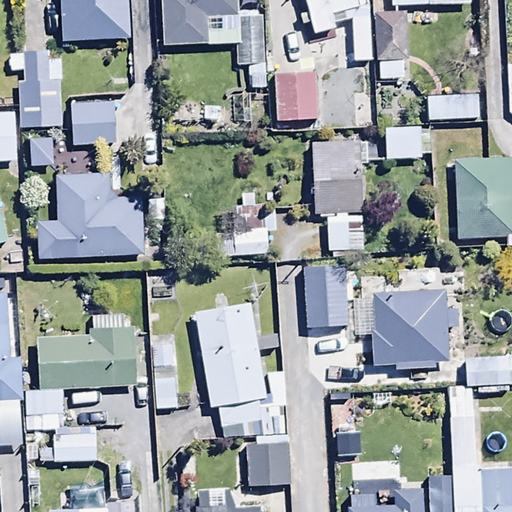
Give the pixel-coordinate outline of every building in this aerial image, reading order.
[(58,0),(60,44),(128,41),(126,0),(58,0)] [(158,0),(159,46),(208,45),(208,17),(235,16),(234,0),(158,0)] [(303,0),(313,34),(335,28),(334,24),(350,19),(352,62),(370,61),(367,0),(303,0)] [(374,13),(374,61),(377,61),(377,80),(400,80),(400,61),(407,61),(407,13),(374,13)] [(263,18),(234,18),(234,67),(246,67),(246,78),(264,78),(263,18)] [(317,52),(271,56),(275,105),(322,101),(317,52)] [(56,61),(18,64),(21,111),(59,109),(56,61)] [(421,77),(421,104),(480,103),(479,76),(421,77)] [(112,125),(112,83),(67,82),(67,124),(112,125)] [(14,92),(0,92),(0,147),(16,147),(14,92)] [(423,141),(421,108),(382,110),(384,143),(423,141)] [(51,139),(28,139),(28,167),(52,167),(51,139)] [(366,142),(309,143),(310,218),(325,217),(325,252),(360,251),(360,201),(365,201),(364,188),(360,188),(359,164),(367,164),(366,142)] [(110,176),(53,176),(55,222),(34,222),(35,259),(142,255),(141,198),(115,198),(110,193),(110,176)] [(273,206),(227,207),(227,233),(212,234),(213,259),(266,258),(265,233),(274,233),(273,206)] [(509,267),(509,235),(486,234),(486,267),(509,267)] [(0,402),(21,401),(19,357),(8,358),(4,277),(0,277),(0,402)] [(444,288),(369,292),(370,297),(352,298),(354,337),(369,336),(370,367),(393,366),(394,371),(435,369),(434,363),(448,363),(446,330),(457,330),(456,309),(445,310),(444,288)] [(37,390),(61,390),(136,388),(134,346),(130,346),(129,328),(121,329),(121,313),(91,314),(91,335),(35,337),(37,390)] [(176,396),(173,337),(150,338),(153,410),(191,408),(190,395),(176,396)] [(495,349),(496,357),(463,358),(464,387),(511,384),(511,370),(510,370),(509,348),(495,349)] [(511,506),(511,470),(511,466),(480,467),(477,401),(471,401),(470,388),(447,388),(449,476),(450,511),(478,511),(479,509),(511,506)] [(61,390),(37,390),(23,390),(25,449),(37,449),(37,465),(96,463),(95,428),(62,429),(61,390)] [(286,421),(244,424),(246,469),(288,467),(286,421)] [(450,511),(449,476),(425,477),(427,511),(450,511)] [(421,511),(421,489),(392,490),(393,505),(373,506),(373,494),(347,495),(348,506),(344,506),(344,511),(421,511)] [(193,492),(193,511),(261,511),(261,505),(236,506),(236,491),(193,492)] [(104,495),(58,496),(58,510),(47,510),(46,511),(133,511),(133,502),(104,502),(104,495)]
